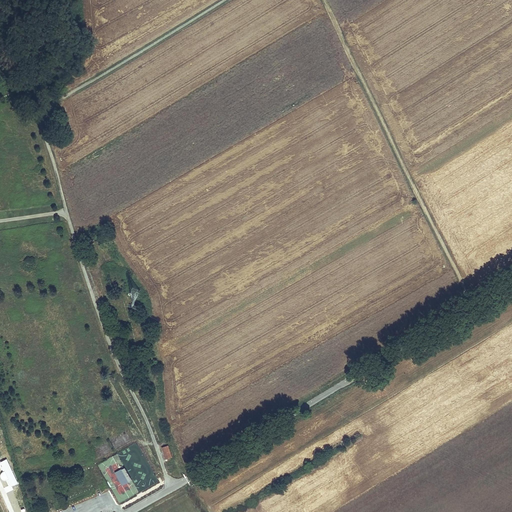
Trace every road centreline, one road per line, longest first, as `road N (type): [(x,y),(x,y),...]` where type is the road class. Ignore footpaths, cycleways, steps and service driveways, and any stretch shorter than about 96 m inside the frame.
road 1 (unclassified): [(511,277),(130,511)]
road 2 (track): [(471,303),(323,0)]
